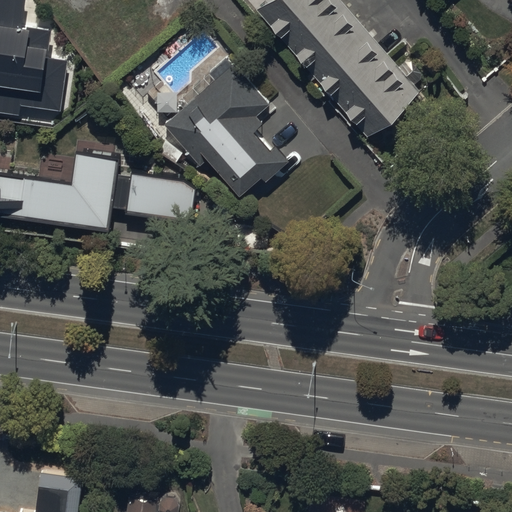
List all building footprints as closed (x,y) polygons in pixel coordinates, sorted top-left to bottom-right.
[(0,0),(0,116),(15,119),(16,113),(56,119),(58,105),(60,106),(67,57),(43,54),(44,43),(48,44),(51,24),(21,20),(24,0),(0,0)] [(55,0),(79,18),(94,0),(55,0)] [(341,0),(263,0),(257,6),(367,133),(418,88),(341,0)] [(233,60),(165,119),(200,159),(207,153),(239,189),(260,170),(265,176),(284,159),(254,125),(261,119),(255,113),(269,101),(233,60)] [(0,167),(0,208),(107,224),(111,200),(126,203),(125,207),(188,217),(194,176),(133,167),(132,172),(115,170),(117,155),(76,149),(72,178),(0,167)] [(15,511),(6,511),(0,511),(76,511),(81,473),(41,468),(36,509),(16,506),(15,511)] [(156,496),(128,493),(126,511),(164,511),(155,511),(156,496)]
